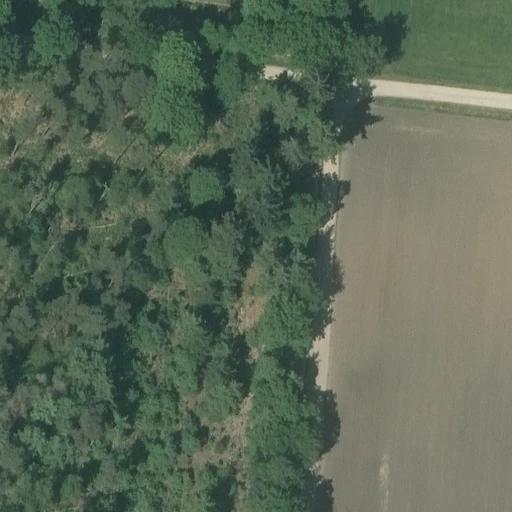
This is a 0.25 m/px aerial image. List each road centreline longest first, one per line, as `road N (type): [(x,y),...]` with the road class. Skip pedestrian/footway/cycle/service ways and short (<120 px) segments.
road 1 (track): [(336,82),(301,511)]
road 2 (track): [(336,82),(0,35)]
road 3 (track): [(511,102),(336,82)]
